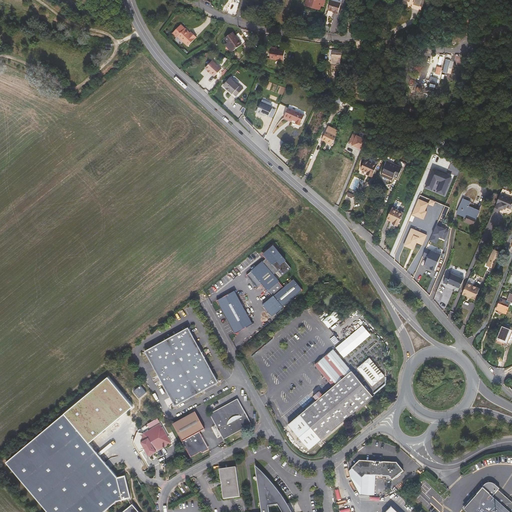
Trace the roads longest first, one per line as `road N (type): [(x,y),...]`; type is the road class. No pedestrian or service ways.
road 1 (secondary): [(127,0),(169,67),(347,233),(385,296)]
road 2 (residential): [(191,0),(235,24),(376,43),(476,46),(511,30)]
road 3 (unclassified): [(163,511),(173,482),(271,427)]
road 4 (residential): [(368,247),(463,343)]
road 5 (unclassified): [(366,433),(337,459),(305,465),(271,427)]
